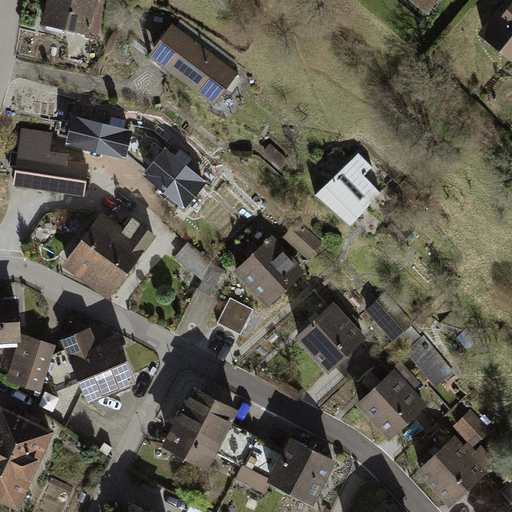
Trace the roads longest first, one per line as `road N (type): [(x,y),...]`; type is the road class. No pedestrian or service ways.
road 1 (residential): [(361,455),(175,353)]
road 2 (residential): [(175,353),(0,269)]
road 3 (residential): [(175,353),(89,511)]
